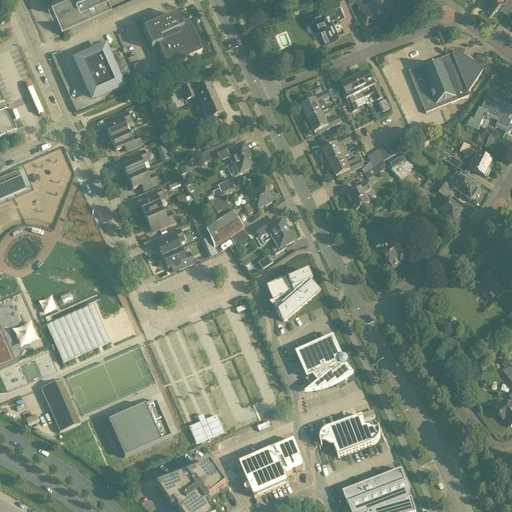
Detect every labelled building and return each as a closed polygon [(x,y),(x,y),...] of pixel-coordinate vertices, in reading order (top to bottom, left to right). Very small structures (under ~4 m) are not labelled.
[(55,0),(64,20),(108,1),(110,5),(108,0),(109,0),(55,0)] [(307,5),(305,0),(295,0),(289,3),(292,11),(307,5)] [(366,20),(377,16),(370,0),(368,0),(364,2),(362,0),(349,0),(351,3),(358,0),(366,20)] [(383,0),(370,0),(377,16),(388,11),(383,0)] [(511,0),(488,0),(484,6),(494,14),(499,8),(505,12),(511,1),(511,0)] [(330,39),(330,38),(338,34),(331,18),(338,15),(339,18),(345,15),(340,4),(327,9),(326,8),(321,10),(322,12),(313,16),(315,20),(311,22),(312,24),(311,24),(314,32),(315,32),(316,34),(317,34),(321,41),(322,42),(323,41),(324,42),(330,39)] [(201,56),(188,25),(181,28),(177,18),(143,33),(149,47),(156,44),(167,71),(201,56)] [(272,53),(278,51),(272,37),(267,39),(272,53)] [(121,88),(104,49),(77,61),(84,77),(85,77),(87,80),(83,82),(90,97),(93,95),(95,100),(121,88)] [(425,115),(469,98),(467,93),(468,93),(469,93),(484,72),(485,73),(486,72),(479,67),(467,59),(456,52),(455,53),(457,54),(447,58),(434,63),(435,67),(429,70),(427,66),(409,73),(419,100),(425,115)] [(372,83),(368,73),(354,80),(364,100),(373,95),(377,102),(382,99),(374,82),(372,83)] [(141,79),(130,84),(133,91),(144,86),(141,79)] [(352,114),(357,111),(354,104),(364,100),(354,80),(341,87),(345,96),(343,97),(352,114)] [(186,104),(198,99),(208,122),(222,115),(210,88),(195,94),(192,87),(180,92),(186,104)] [(338,100),(333,90),(328,92),(333,103),(338,100)] [(322,115),(321,114),(327,111),(322,102),(329,98),(326,93),(309,102),(310,104),(301,108),(303,112),(308,122),(322,115)] [(0,141),(15,134),(6,113),(5,112),(3,113),(3,112),(2,108),(0,107),(3,106),(0,99),(0,141)] [(378,105),(382,114),(390,110),(386,101),(378,105)] [(479,131),(484,118),(497,124),(495,128),(509,134),(511,127),(508,125),(511,118),(511,107),(508,106),(505,111),(484,102),(481,110),(479,109),(474,121),(470,119),(467,126),(479,131)] [(137,107),(140,113),(148,110),(146,103),(137,107)] [(170,115),(177,112),(173,104),(167,107),(170,115)] [(110,141),(127,134),(125,127),(131,125),(129,120),(126,114),(114,119),(116,125),(105,130),(110,141)] [(326,124),(322,115),(308,122),(314,135),(323,130),(324,132),(342,123),(339,118),(326,124)] [(136,137),(130,140),(127,134),(110,141),(115,152),(126,148),(128,153),(140,148),(136,137)] [(410,134),(405,137),(411,148),(416,145),(410,134)] [(475,148),(480,150),(484,138),(480,136),(475,148)] [(405,151),(411,148),(405,137),(399,140),(405,151)] [(332,148),(323,152),(330,166),(343,159),(349,156),(344,147),(351,143),(349,138),(331,146),(332,148)] [(218,145),(215,139),(204,144),(207,150),(218,145)] [(496,141),(491,139),(487,149),(492,151),(496,141)] [(394,143),(400,154),(405,151),(399,140),(394,143)] [(388,146),(395,157),(400,154),(394,143),(388,146)] [(219,146),(205,154),(199,156),(204,165),(219,158),(221,163),(228,160),(232,166),(249,158),(243,146),(224,155),(219,146)] [(388,146),(383,149),(389,160),(395,157),(388,146)] [(166,147),(158,149),(160,162),(169,161),(166,147)] [(384,163),(389,160),(383,149),(378,152),(384,163)] [(485,178),(493,163),(478,156),(468,150),(464,159),(474,164),(471,171),(485,178)] [(126,180),(143,173),(140,166),(147,163),(145,158),(142,152),(129,158),(132,164),(121,168),(126,180)] [(378,152),(373,155),(379,166),(382,164),(384,163),(378,152)] [(373,155),(367,158),(373,169),(379,166),(373,155)] [(404,162),(401,156),(388,164),(391,170),(404,162)] [(237,178),(254,170),(249,158),(232,166),(237,178)] [(445,163),(467,177),(471,171),(451,159),(451,160),(448,158),(445,163)] [(360,163),(348,169),(343,159),(330,166),(336,179),(345,175),(346,177),(363,168),(360,163)] [(377,175),(383,172),(386,170),(382,164),(379,166),(373,169),(377,175)] [(183,176),(191,173),(189,167),(181,169),(183,176)] [(0,201),(26,190),(17,172),(0,179),(0,201)] [(152,176),(145,179),(143,173),(126,180),(131,191),(141,186),(144,192),(157,186),(152,176)] [(445,185),(442,189),(452,198),(457,193),(471,202),(479,190),(464,181),(464,182),(458,178),(451,189),(445,185)] [(181,186),(178,180),(167,185),(169,191),(181,186)] [(221,195),(235,189),(231,181),(218,187),(221,195)] [(351,207),(353,210),(355,211),(355,212),(368,205),(362,195),(370,190),(365,183),(358,187),(359,190),(347,198),(351,205),(351,207)] [(186,189),(189,194),(195,191),(192,186),(186,189)] [(253,204),(244,209),(248,217),(272,205),(268,197),(269,196),(267,193),(265,192),(265,191),(257,195),(254,189),(247,193),(253,204)] [(449,202),(452,198),(442,189),(438,194),(443,199),(439,204),(444,208),(440,213),(453,224),(462,213),(461,212),(449,202)] [(212,194),(215,200),(221,196),(221,195),(219,190),(212,194)] [(137,207),(142,219),(160,211),(166,208),(161,197),(159,191),(144,198),(146,203),(137,207)] [(221,197),(221,196),(215,200),(216,201),(210,205),(217,215),(223,211),(226,215),(204,229),(213,249),(243,230),(231,212),(230,212),(221,197)] [(187,205),(185,200),(177,203),(179,208),(187,205)] [(168,213),(162,216),(160,211),(142,219),(147,230),(159,225),(161,231),(173,225),(171,219),(168,213)] [(199,221),(193,224),(196,230),(202,228),(199,221)] [(282,226),(280,222),(265,231),(264,230),(256,235),(263,247),(273,241),(287,233),(286,231),(287,230),(285,227),(282,226)] [(168,242),(157,248),(162,259),(180,251),(178,245),(184,242),(179,231),(166,237),(168,242)] [(288,247),(293,244),(287,233),(273,241),(277,248),(271,252),(275,257),(286,250),(285,248),(288,247)] [(400,265),(409,258),(404,250),(413,244),(407,235),(393,244),(395,247),(382,256),(391,268),(399,262),(400,265)] [(509,249),(504,242),(493,251),(498,257),(509,249)] [(243,248),(239,243),(229,249),(232,255),(243,248)] [(204,252),(208,261),(217,257),(213,248),(204,252)] [(189,254),(183,257),(180,251),(162,259),(167,271),(178,265),(181,271),(194,265),(189,254)] [(254,269),(257,274),(262,270),(272,264),(268,258),(258,264),(259,265),(254,269)] [(504,276),(493,260),(483,268),(488,274),(481,279),(497,300),(506,293),(497,281),(504,276)] [(272,310),(270,312),(272,314),(269,316),(272,319),(276,315),(283,323),(317,294),(309,284),(311,283),(306,273),(286,282),(285,280),(274,285),(265,289),(271,304),(268,305),(272,310)] [(39,303),(45,316),(58,310),(52,298),(39,303)] [(46,328),(62,365),(109,344),(93,307),(46,328)] [(0,370),(15,364),(0,329),(0,370)] [(511,352),(511,340),(511,339),(500,347),(505,354),(507,352),(510,355),(511,352)] [(342,359),(333,340),(297,355),(308,379),(305,381),(312,389),(305,395),(316,393),(329,390),(339,385),(353,376),(346,367),(348,364),(347,361),(344,359),(342,359)] [(40,391),(50,413),(63,407),(72,428),(59,434),(59,435),(81,425),(61,381),(40,391)] [(504,421),(510,429),(511,426),(511,396),(509,399),(511,402),(511,403),(504,409),(500,404),(494,409),(498,414),(497,415),(503,422),(504,421)] [(160,443),(171,438),(155,403),(145,408),(144,407),(108,423),(111,431),(108,432),(105,434),(114,455),(120,452),(124,460),(160,444),(160,443)] [(363,415),(364,420),(374,416),(373,412),(363,415)] [(188,429),(195,445),(223,433),(216,417),(205,422),(202,416),(197,418),(199,424),(188,429)] [(27,427),(38,425),(36,417),(26,419),(27,427)] [(379,431),(379,430),(378,430),(376,430),(375,430),(374,430),(371,428),(370,428),(369,428),(368,428),(367,428),(366,428),(362,418),(327,431),(326,432),(324,433),(323,434),(322,435),(321,437),(321,438),(320,438),(320,440),(320,441),(320,442),(320,443),(320,444),(320,445),(321,446),(321,447),(322,447),(323,447),(325,447),(326,447),(329,449),(331,449),(332,449),(334,449),(338,459),(373,446),(375,445),(376,444),(377,442),(379,441),(379,440),(379,439),(380,438),(380,436),(380,435),(380,434),(380,433),(380,432),(379,431)] [(208,446),(225,470),(235,465),(229,449),(235,446),(230,436),(208,446)] [(248,486),(245,488),(245,491),(247,493),(251,491),(254,499),(289,485),(286,478),(300,471),(303,469),(303,466),(300,459),(301,459),(294,442),(240,465),(248,486)] [(187,477),(186,476),(158,487),(173,508),(176,506),(179,510),(178,510),(179,511),(211,511),(206,504),(211,501),(209,499),(226,487),(211,466),(191,474),(187,477)] [(360,505),(363,511),(414,511),(412,501),(405,502),(407,500),(408,497),(409,493),(408,490),(406,487),(407,487),(401,472),(343,494),(348,509),(360,505)] [(134,482),(126,483),(127,493),(135,493),(134,482)]
